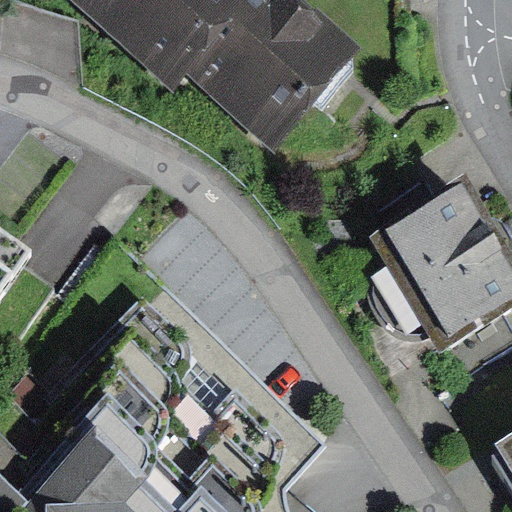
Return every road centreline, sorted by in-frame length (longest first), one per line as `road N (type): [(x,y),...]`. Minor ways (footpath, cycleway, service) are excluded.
road 1 (residential): [(433,511),(260,253),(216,205),(0,73)]
road 2 (residential): [(467,34),(485,119),(511,162)]
